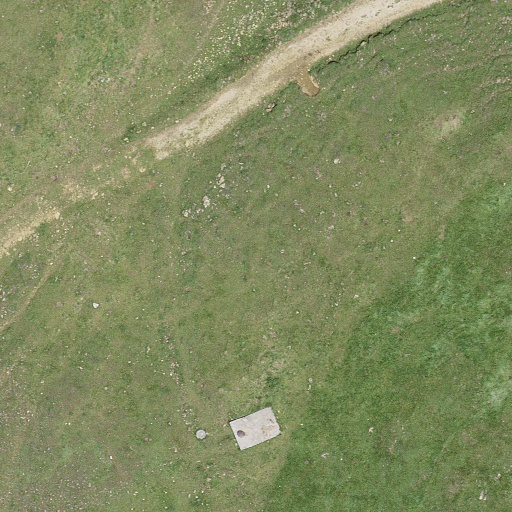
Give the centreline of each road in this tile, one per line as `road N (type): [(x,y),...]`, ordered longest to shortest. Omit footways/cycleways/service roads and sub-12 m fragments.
road 1 (track): [(170,140),(404,0)]
road 2 (track): [(0,249),(64,198),(170,140)]
